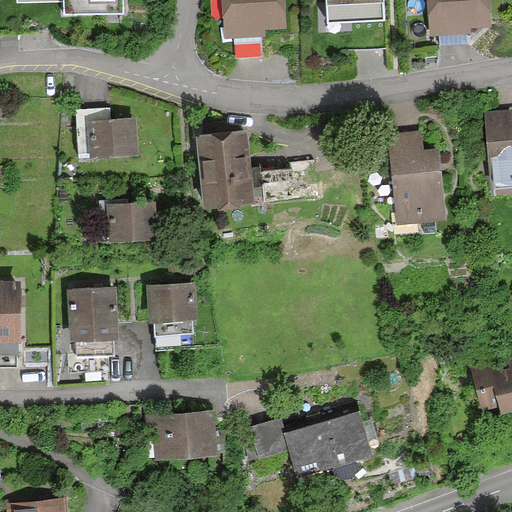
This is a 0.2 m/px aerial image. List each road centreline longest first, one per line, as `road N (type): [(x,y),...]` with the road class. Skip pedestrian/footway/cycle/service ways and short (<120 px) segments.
road 1 (residential): [(172,81),(249,99),(323,97),(511,69)]
road 2 (residential): [(0,59),(81,57),(172,81)]
